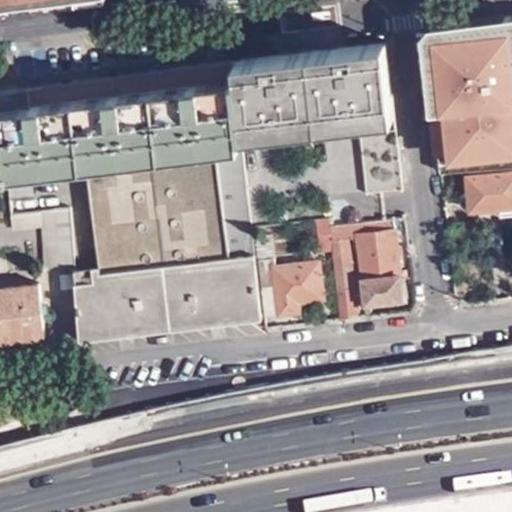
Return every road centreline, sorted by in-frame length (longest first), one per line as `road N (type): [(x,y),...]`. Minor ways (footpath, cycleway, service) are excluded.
road 1 (motorway): [(511,402),(358,424),(0,499)]
road 2 (residential): [(442,310),(107,341)]
road 3 (residential): [(442,310),(411,0)]
road 4 (motorway): [(215,511),(511,464)]
road 5 (primary): [(0,33),(256,0)]
